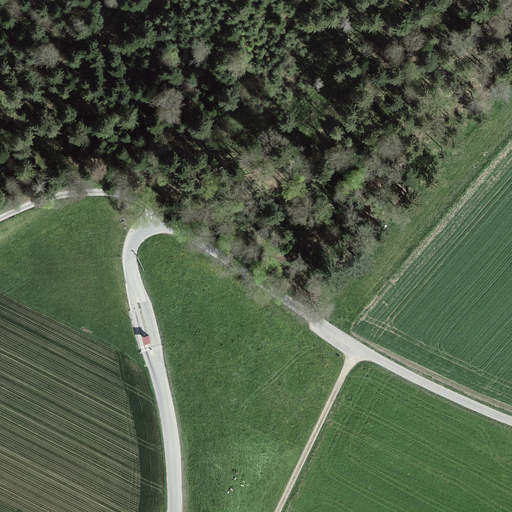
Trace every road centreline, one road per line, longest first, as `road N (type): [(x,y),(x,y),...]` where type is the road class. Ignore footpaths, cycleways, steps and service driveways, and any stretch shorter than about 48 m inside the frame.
road 1 (track): [(0,205),(38,191),(99,191),(123,195),(187,231)]
road 2 (track): [(357,348),(281,511)]
